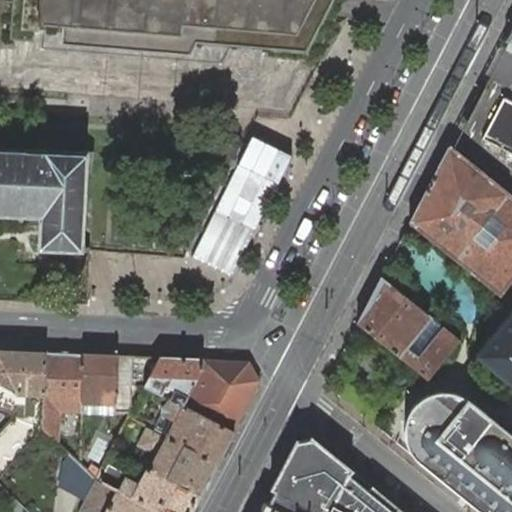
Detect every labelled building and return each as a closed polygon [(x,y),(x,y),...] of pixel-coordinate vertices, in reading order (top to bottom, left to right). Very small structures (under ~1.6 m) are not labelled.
[(45,23),(175,34),(302,45),(325,0),(39,0),(38,21),(38,23),(45,23)] [(511,25),(501,48),(507,51),(511,41),(511,25)] [(481,86),(463,120),(467,122),(485,88),(481,86)] [(482,140),(511,155),(511,103),(503,99),(482,140)] [(500,296),(511,281),(511,196),(449,146),(409,223),(500,296)] [(0,213),(40,215),(38,248),(89,251),(90,246),(84,245),(88,157),(94,157),(94,151),(0,147),(0,213)] [(382,276),(357,323),(396,354),(428,314),(382,276)] [(511,309),(476,354),(511,383),(511,309)] [(444,326),(411,366),(427,379),(429,380),(461,340),(444,326)] [(0,382),(18,391),(43,392),(46,352),(0,349),(0,382)] [(81,404),(81,401),(84,353),(46,352),(43,428),(54,439),(56,403),(81,404)] [(130,411),(134,355),(84,353),(81,401),(114,402),(114,412),(130,413),(130,411)] [(169,397),(182,404),(201,369),(202,358),(134,355),(130,411),(145,384),(169,397)] [(201,369),(182,404),(234,431),(260,379),(249,360),(202,358),(201,369)] [(0,410),(12,416),(43,428),(43,392),(18,391),(0,382),(0,410)] [(418,460),(441,479),(491,419),(469,402),(465,399),(454,394),(443,393),(438,393),(427,397),(422,399),(414,407),(409,416),(406,426),(405,432),(407,442),(409,447),(415,456),(418,460)] [(234,431),(182,404),(169,397),(165,405),(177,412),(166,435),(217,462),(234,431)] [(0,478),(43,428),(12,416),(0,429),(0,478)] [(511,511),(511,435),(491,419),(441,479),(482,511),(511,511)] [(291,434),(256,495),(288,511),(406,511),(309,431),(291,434)] [(201,494),(217,462),(166,435),(149,467),(201,494)] [(159,511),(191,511),(201,494),(149,467),(146,466),(138,482),(120,472),(112,488),(159,511)] [(78,511),(159,511),(112,488),(96,479),(79,511),(78,511)] [(288,511),(256,495),(248,511),(288,511)]
